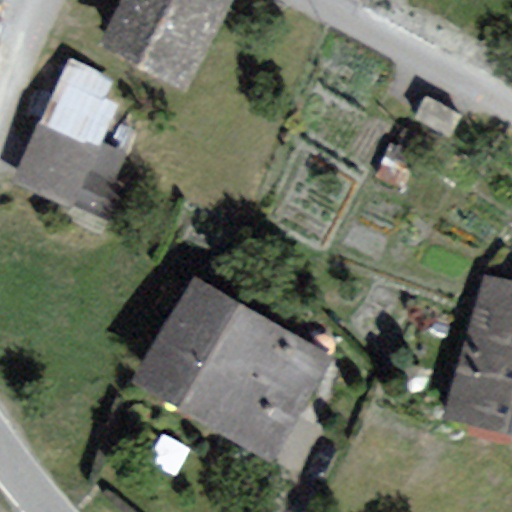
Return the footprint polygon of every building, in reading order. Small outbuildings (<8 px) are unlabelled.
[(225,0),(111,0),(88,46),(177,92),(225,0)] [(112,87),(67,64),(34,125),(91,153),(113,111),(103,105),(112,87)] [(455,122),(418,101),(404,123),(441,145),(455,122)] [(91,153),(34,125),(5,186),(100,231),(129,171),(91,153)] [(511,285),(511,252),(505,251),(497,282),(511,285)] [(511,288),(474,278),(433,429),(511,450),(511,288)] [(179,282),(115,388),(257,473),(321,367),(179,282)] [(495,511),(502,494),(473,484),(463,511),(495,511)]
